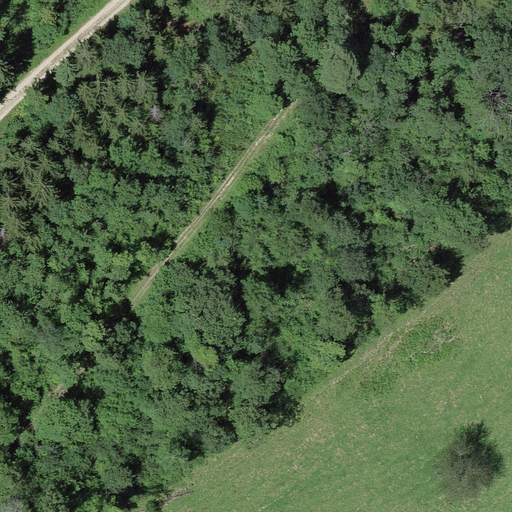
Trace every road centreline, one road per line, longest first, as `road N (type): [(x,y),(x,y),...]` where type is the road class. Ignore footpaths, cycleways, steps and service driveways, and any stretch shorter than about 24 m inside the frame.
road 1 (track): [(384,0),(215,251),(58,408),(0,487)]
road 2 (track): [(0,121),(126,0)]
